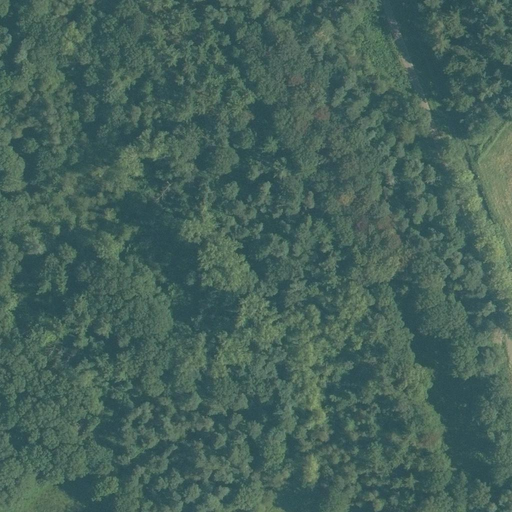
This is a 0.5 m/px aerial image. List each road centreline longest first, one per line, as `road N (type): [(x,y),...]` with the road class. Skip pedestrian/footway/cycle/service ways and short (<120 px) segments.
road 1 (track): [(197,0),(278,114),(374,307),(403,376),(427,488),(511,505)]
road 2 (unclassified): [(511,348),(388,0)]
